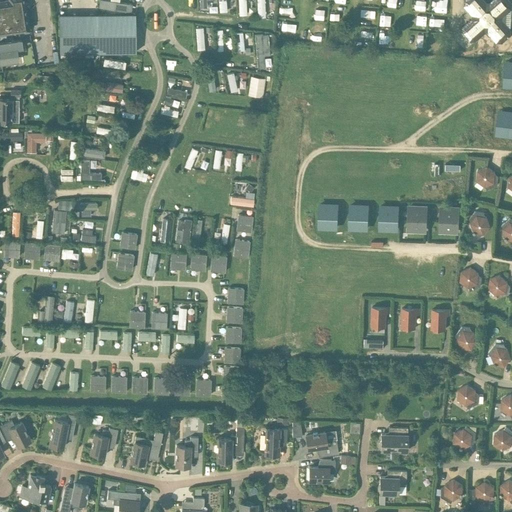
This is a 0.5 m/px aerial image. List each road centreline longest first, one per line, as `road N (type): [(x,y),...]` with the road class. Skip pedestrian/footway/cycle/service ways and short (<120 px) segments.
road 1 (residential): [(366,421),(365,492),(355,503),(287,495),(282,468),(167,485)]
road 2 (residential): [(167,485),(43,459),(18,463),(0,486)]
